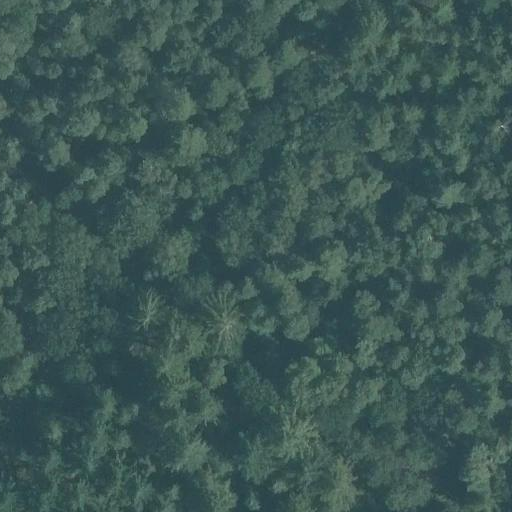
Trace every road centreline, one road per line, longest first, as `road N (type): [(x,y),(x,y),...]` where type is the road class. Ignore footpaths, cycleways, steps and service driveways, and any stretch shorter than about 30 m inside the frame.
road 1 (track): [(0,154),(486,511)]
road 2 (track): [(361,0),(0,413)]
